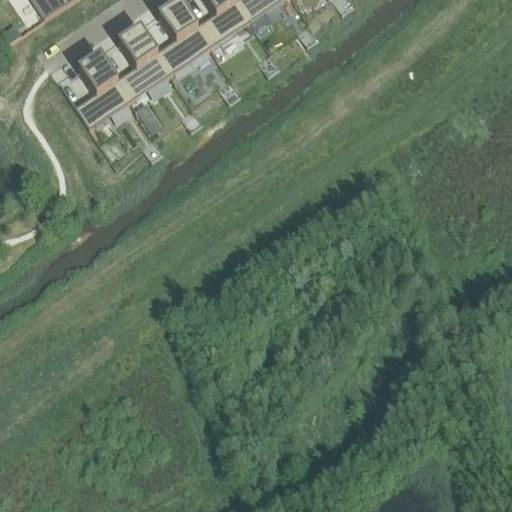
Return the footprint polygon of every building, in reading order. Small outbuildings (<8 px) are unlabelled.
[(27,0),(45,25),(69,9),(68,8),(63,0),(27,0)] [(197,33),(196,34),(210,55),(250,28),(236,7),(231,0),(200,0),(215,21),(197,33)] [(246,0),(236,7),(250,28),(290,2),(288,0),(246,0)] [(157,60),(156,61),(170,82),(210,55),(196,34),(197,33),(180,9),(159,24),(175,48),(157,60)] [(22,41),(15,31),(2,40),(9,49),(22,41)] [(117,87),(116,87),(130,108),(170,82),(156,61),(157,60),(140,36),(119,50),(135,75),(117,87)] [(76,114),(75,115),(89,136),(130,108),(116,87),(117,87),(100,63),(79,77),(95,101),(76,114)] [(136,117),(142,126),(151,120),(145,111),(136,117)]
